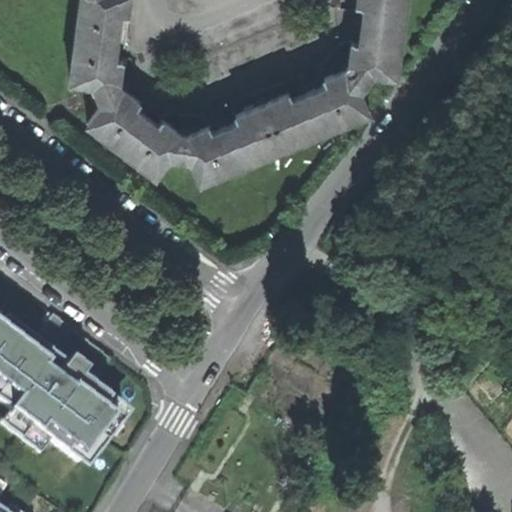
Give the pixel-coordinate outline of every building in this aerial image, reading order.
[(95,92),(102,101),(122,84),(119,81),(120,73),(122,56),(116,55),(121,11),(129,12),(130,0),(79,0),(70,78),(95,81),(95,92)] [(406,0),(357,0),(358,2),(364,3),(359,40),(352,40),(349,60),(371,71),(396,73),(406,0)] [(367,78),(371,71),(349,60),(347,63),(346,65),(324,74),(326,80),(292,95),(289,89),(271,96),(269,89),(259,93),(251,96),(253,103),(235,111),(238,117),(212,127),(209,122),(186,131),(191,155),(201,179),(369,110),(359,87),(367,78)] [(183,159),(191,155),(186,131),(177,125),(164,115),(158,122),(136,104),(141,97),(122,84),(102,101),(86,120),(156,173),(172,155),(177,158),(183,159)] [(129,413),(0,316),(0,399),(89,466),(129,413)] [(22,511),(0,496),(0,511),(22,511)] [(364,511),(348,503),(342,511),(364,511)]
